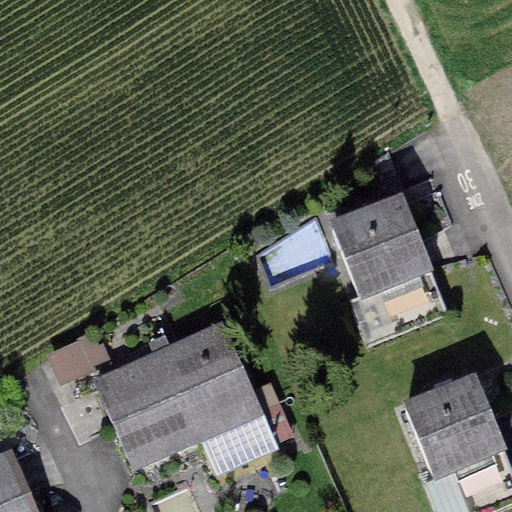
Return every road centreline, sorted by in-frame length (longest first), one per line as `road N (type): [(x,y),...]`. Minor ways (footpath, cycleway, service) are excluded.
road 1 (residential): [(511,270),(445,117)]
road 2 (track): [(445,117),(392,0)]
